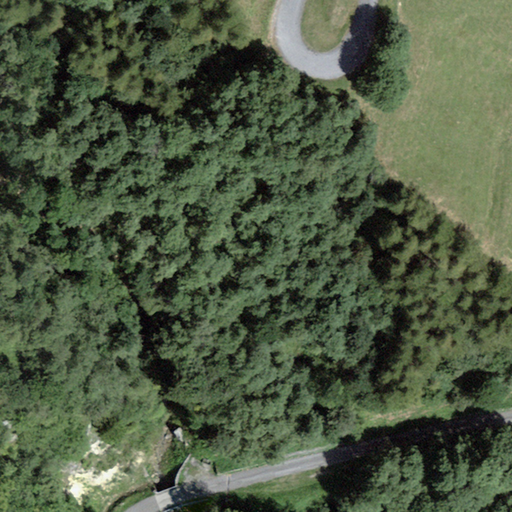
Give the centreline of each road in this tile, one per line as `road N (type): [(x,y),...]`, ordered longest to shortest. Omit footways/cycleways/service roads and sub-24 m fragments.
road 1 (unclassified): [(139,511),(183,494),(511,418)]
road 2 (unclassified): [(367,0),(357,41),(323,66),(289,47),(292,0)]
